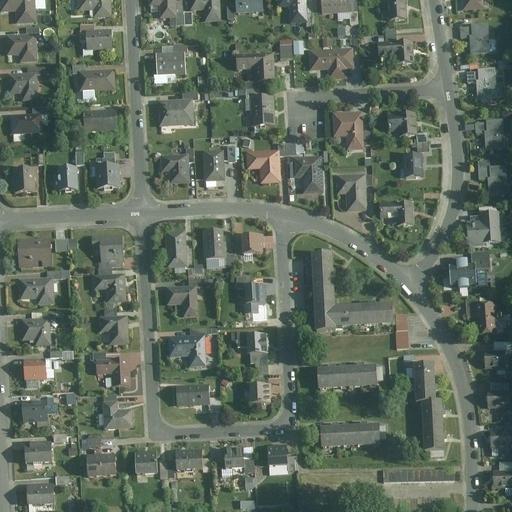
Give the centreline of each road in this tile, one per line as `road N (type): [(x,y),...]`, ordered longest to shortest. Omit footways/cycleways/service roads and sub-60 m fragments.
road 1 (residential): [(143,212),(153,423),(167,436),(291,428),(281,215)]
road 2 (residential): [(472,511),(466,400),(440,330),(410,287)]
road 3 (residential): [(143,212),(132,0)]
road 4 (residential): [(448,88),(454,203),(410,287)]
road 5 (residential): [(448,88),(296,98)]
road 6 (residential): [(410,287),(349,240),(281,215)]
road 7 (residential): [(143,212),(0,220)]
road 8 (residential): [(281,215),(143,212)]
